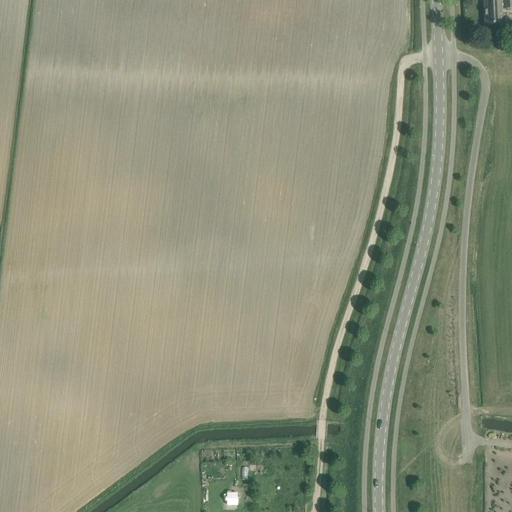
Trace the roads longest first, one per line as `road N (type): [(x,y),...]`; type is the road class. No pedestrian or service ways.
road 1 (tertiary): [(378,511),(386,393),(434,185),(437,57)]
road 2 (track): [(317,511),(325,395),(381,215),(399,100)]
road 3 (unclassified): [(467,433),(465,222),(485,85),(476,65),(437,57)]
